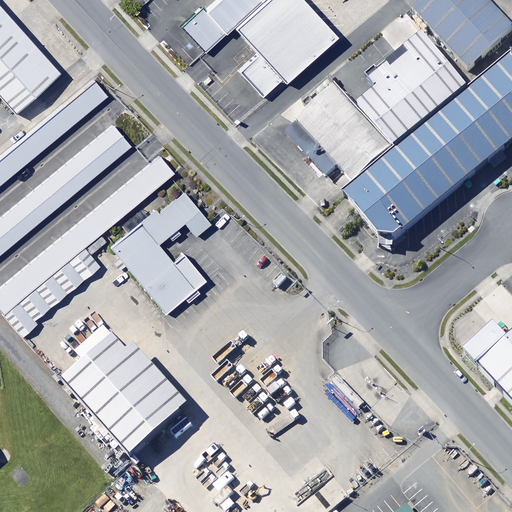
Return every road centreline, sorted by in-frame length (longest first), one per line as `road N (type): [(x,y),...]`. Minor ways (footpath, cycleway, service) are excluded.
road 1 (unclassified): [(73,0),(395,332)]
road 2 (unclassified): [(395,332),(511,458)]
road 3 (unclassified): [(511,231),(395,332)]
